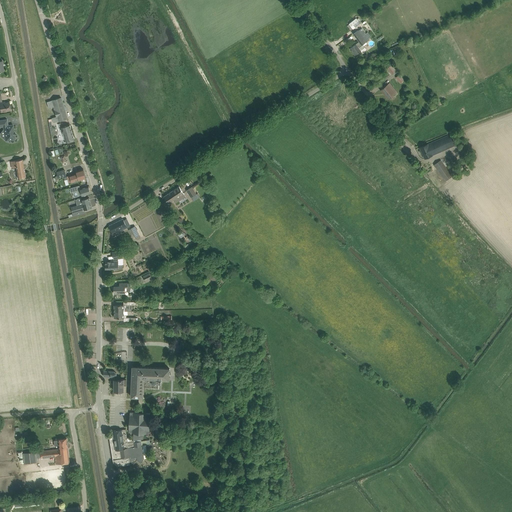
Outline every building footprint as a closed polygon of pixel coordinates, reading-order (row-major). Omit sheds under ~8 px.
[(356,18),(349,24),(353,29),(361,23),(356,18)] [(356,44),(350,48),(355,55),(365,48),(363,45),(367,42),(366,41),(369,39),(361,28),(358,31),(358,30),(353,34),(359,42),(356,44)] [(387,68),(392,74),(396,70),(392,64),(387,68)] [(390,83),(388,84),(381,90),(384,93),(385,92),(389,98),(397,92),(390,83)] [(68,118),(61,97),(53,100),(47,102),(49,108),(54,107),(57,117),(58,117),(59,121),(68,118)] [(0,102),(0,107),(1,112),(11,110),(9,102),(5,103),(5,102),(0,102)] [(7,124),(8,124),(7,119),(0,120),(0,127),(3,126),(5,135),(3,138),(5,140),(15,139),(15,135),(15,131),(14,132),(13,125),(7,125),(7,124)] [(62,127),(66,142),(74,139),(70,125),(62,127)] [(420,147),(425,158),(455,144),(452,136),(449,138),(447,135),(420,147)] [(11,161),(12,166),(12,168),(16,167),(18,178),(26,177),(23,164),(22,159),(11,161)] [(440,160),(433,165),(445,181),(451,176),(440,160)] [(58,178),(59,178),(66,176),(65,169),(56,172),(57,175),(58,178)] [(64,177),(65,180),(68,179),(69,182),(81,179),(83,184),(86,184),(84,178),(86,178),(83,169),(76,171),(77,173),(64,177)] [(79,185),(70,188),(71,192),(77,191),(79,195),(82,194),(82,195),(91,193),(89,186),(80,189),(79,185)] [(164,196),(169,203),(173,201),(175,203),(186,196),(179,186),(164,196)] [(192,187),(186,190),(191,198),(197,194),(192,187)] [(73,214),(73,217),(85,213),(84,209),(87,209),(92,207),(89,198),(84,199),(81,200),(83,204),(71,208),(73,214)] [(123,219),(109,226),(112,233),(120,229),(121,230),(130,226),(127,219),(124,220),(123,219)] [(131,228),(128,230),(132,237),(135,235),(137,240),(140,238),(139,235),(140,235),(135,225),(131,228)] [(113,251),(114,259),(123,257),(121,250),(113,251)] [(118,260),(117,260),(112,260),(112,261),(106,261),(106,264),(105,264),(105,269),(114,268),(114,269),(123,269),(123,265),(118,265),(118,260)] [(143,275),(146,282),(153,278),(150,272),(143,275)] [(126,293),(126,291),(131,291),(130,283),(124,283),(119,283),(119,286),(114,286),(114,294),(126,293)] [(123,301),(123,305),(114,305),(114,311),(132,311),(132,304),(136,304),(136,301),(123,301)] [(124,311),(129,311),(132,311),(114,311),(114,318),(124,318),(124,321),(137,321),(137,317),(126,317),(126,315),(124,315),(124,311)] [(132,387),(131,397),(139,397),(138,410),(138,412),(142,413),(142,411),(144,378),(159,378),(159,379),(158,382),(161,382),(161,379),(169,379),(170,369),(138,367),(133,367),(132,377),(132,381),(132,387)] [(126,386),(126,379),(114,379),(114,391),(123,391),(123,386),(126,386)] [(130,412),(129,432),(134,432),(135,432),(135,440),(133,440),(132,440),(132,441),(133,441),(134,442),(141,441),(141,439),(143,439),(143,433),(149,433),(150,413),(142,413),(138,412),(130,412)] [(110,438),(113,462),(118,466),(130,464),(130,463),(131,463),(132,463),(133,462),(134,462),(135,461),(136,460),(137,460),(141,463),(144,458),(148,457),(146,447),(146,445),(147,444),(147,440),(141,441),(134,442),(133,441),(132,441),(132,440),(127,441),(127,438),(126,434),(126,429),(122,430),(122,429),(113,431),(113,435),(114,439),(110,439),(110,438)] [(41,451),(42,458),(55,456),(56,464),(69,462),(67,438),(58,439),(58,440),(54,440),(55,446),(59,445),(59,449),(55,449),(41,451)] [(36,453),(36,451),(23,453),(24,463),(37,462),(37,458),(36,453)] [(14,502),(15,508),(39,506),(38,499),(14,502)]
